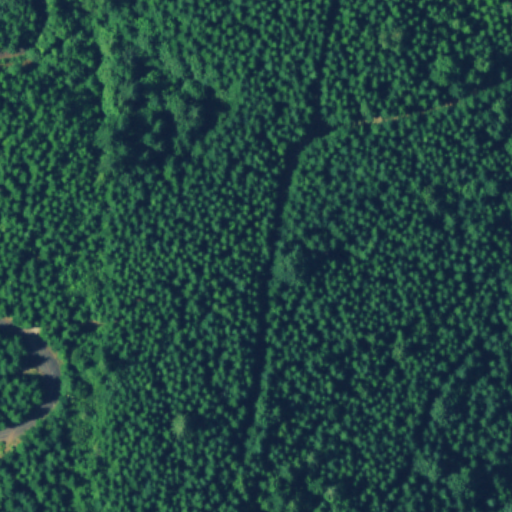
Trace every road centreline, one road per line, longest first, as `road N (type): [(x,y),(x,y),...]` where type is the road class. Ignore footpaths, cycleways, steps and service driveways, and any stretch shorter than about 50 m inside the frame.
road 1 (track): [(333,0),(314,116),(278,206),(248,426),(212,511),(426,420),(456,366),(511,318)]
road 2 (track): [(310,125),(415,111),(511,73)]
